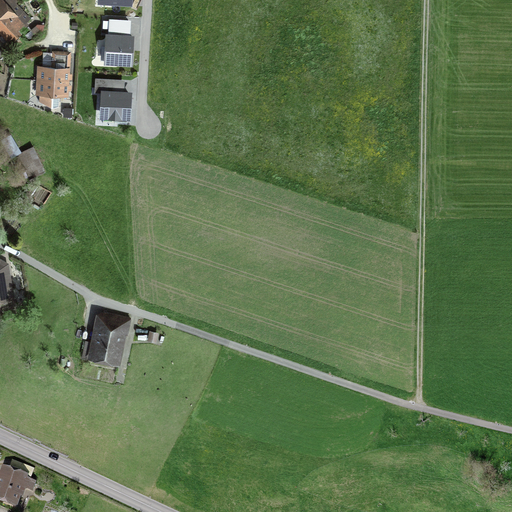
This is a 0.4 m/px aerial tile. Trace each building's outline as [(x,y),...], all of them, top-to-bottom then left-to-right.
[(9,0),(0,0),(0,32),(2,31),(12,41),(26,27),(20,20),(25,15),(9,0)] [(133,36),(107,34),(105,63),(131,64),(133,36)] [(69,68),(69,53),(61,52),(61,67),(69,68)] [(54,67),(41,66),(41,81),(68,82),(69,68),(61,67),(54,67)] [(68,82),(41,81),(39,104),(58,105),(59,94),(67,95),(68,82)] [(131,92),(102,91),(101,117),(129,118),(131,92)] [(30,144),(13,154),(29,181),(46,170),(30,144)] [(0,257),(0,302),(14,300),(8,262),(0,257)] [(127,317),(105,311),(93,353),(116,359),(127,317)] [(157,335),(151,333),(148,339),(155,341),(157,335)] [(29,485),(30,482),(5,473),(0,485),(0,508),(10,511),(19,511),(22,503),(26,504),(28,496),(35,498),(38,489),(29,485)]
